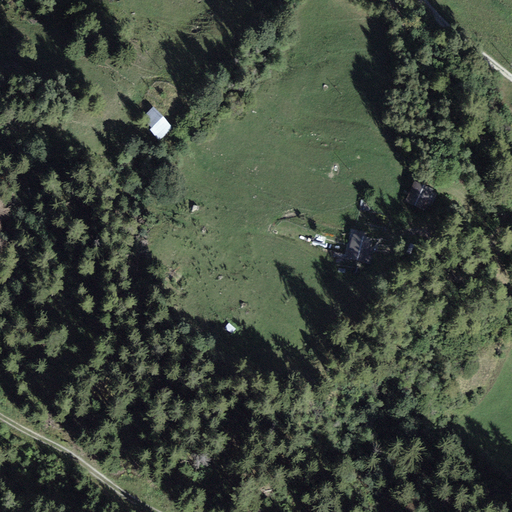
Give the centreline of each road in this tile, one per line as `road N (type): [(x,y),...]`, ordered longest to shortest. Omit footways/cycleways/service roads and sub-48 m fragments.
road 1 (track): [(511,173),(470,127),(437,64),(413,46),(392,0)]
road 2 (track): [(387,233),(420,227),(455,273),(467,274),(511,204)]
road 3 (track): [(158,511),(0,415)]
